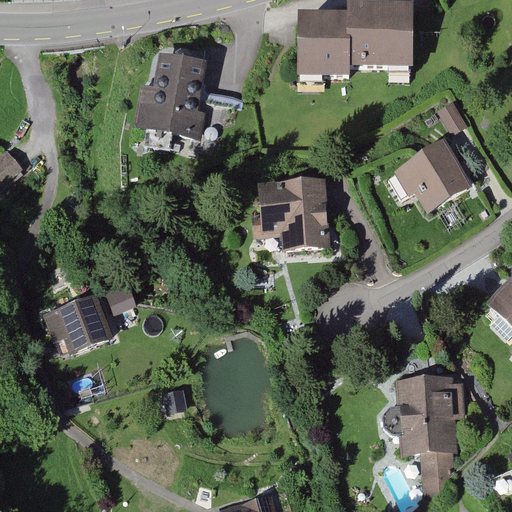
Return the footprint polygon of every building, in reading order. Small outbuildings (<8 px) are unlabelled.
[(502,0),(451,0),(459,26),(503,3),(502,0)] [(511,0),(502,0),(503,3),(511,32),(511,0)] [(341,34),(292,34),(291,96),(344,96),(344,86),(407,86),(408,25),(341,25),(341,34)] [(199,80),(154,73),(149,105),(136,103),(129,145),(144,147),(142,162),(166,165),(168,152),(196,156),(199,130),(192,129),(193,118),(199,80)] [(199,130),(196,156),(195,165),(229,170),(235,123),(193,118),(192,129),(199,130)] [(448,118),(434,127),(449,153),(463,144),(448,118)] [(7,155),(0,161),(0,193),(23,174),(7,155)] [(439,158),(383,191),(396,214),(408,207),(422,230),(466,203),(439,158)] [(195,180),(191,163),(165,169),(169,186),(195,180)] [(321,195),(254,200),(257,249),(277,248),(278,265),(325,261),(321,195)] [(118,321),(140,310),(129,287),(106,299),(118,321)] [(511,290),(482,320),(511,349),(511,360),(505,367),(511,373),(511,290)] [(92,312),(40,331),(49,357),(58,354),(65,371),(108,356),(92,312)] [(448,395),(392,399),(393,425),(386,425),(378,433),(379,443),(387,449),(395,448),(397,475),(416,474),(418,511),(435,511),(449,499),(447,471),(453,470),(450,435),(460,434),(457,400),(448,401),(448,395)] [(183,426),(180,405),(160,408),(164,429),(183,426)] [(496,511),(511,504),(511,465),(504,469),(511,484),(482,498),(489,511),(496,511)]
